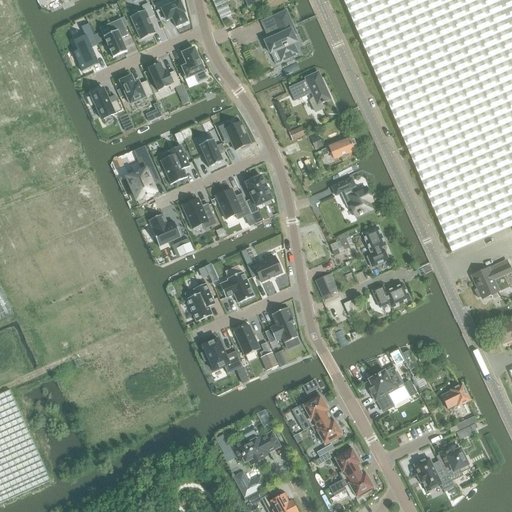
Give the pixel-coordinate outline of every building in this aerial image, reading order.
[(173,0),(174,4),(155,12),(160,22),(166,20),(166,22),(172,19),(176,28),(187,23),(187,22),(186,19),(183,14),(185,13),(183,9),(184,9),(182,0),(173,0)] [(225,0),(211,0),(220,20),(232,15),(225,0)] [(511,0),(343,0),(451,254),(511,228),(511,0)] [(144,11),(130,18),(140,40),(155,34),(148,18),(154,16),(148,4),(142,7),(144,11)] [(266,43),(264,44),(268,52),(270,52),(270,53),(271,53),(275,63),(284,60),(296,54),(292,44),(295,42),(289,27),(291,26),(285,12),(273,18),(278,30),(272,33),(274,38),(273,39),(265,42),(266,43)] [(113,33),(103,38),(113,58),(127,52),(121,39),(128,36),(124,27),(121,19),(109,25),(113,33)] [(73,53),(82,72),(99,65),(91,48),(98,45),(88,24),(81,28),(85,37),(73,42),(77,51),(73,53)] [(183,70),(180,71),(184,80),(194,76),(197,83),(207,79),(194,49),(182,54),(187,65),(182,68),(183,70)] [(160,64),(148,69),(158,92),(169,87),(170,90),(180,85),(174,72),(169,74),(168,72),(164,74),(160,64)] [(330,99),(323,85),(322,86),(319,79),(320,79),(318,73),(305,79),(306,80),(289,88),(294,101),(312,93),(314,97),(310,101),(316,113),(325,109),(323,103),(323,102),(330,99)] [(131,77),(119,82),(130,105),(152,95),(147,82),(139,85),(138,82),(134,84),(131,77)] [(91,97),(87,99),(90,107),(95,105),(102,120),(122,111),(117,100),(115,96),(108,99),(103,89),(90,95),(91,97)] [(126,96),(122,89),(117,91),(120,98),(126,96)] [(225,124),(216,127),(222,141),(228,138),(233,151),(239,148),(240,150),(248,147),(247,145),(248,144),(239,123),(227,128),(225,124)] [(306,136),(302,127),(289,133),(293,141),(306,136)] [(180,132),(174,135),(178,144),(184,141),(180,132)] [(315,150),(323,146),(317,135),(309,139),(315,150)] [(213,140),(199,146),(199,147),(200,147),(209,167),(208,168),(223,162),(223,161),(222,162),(219,155),(215,147),(213,141),(214,140),(213,140)] [(323,156),(331,154),(333,160),(354,152),(349,140),(321,151),(315,153),(317,159),(323,156)] [(222,144),(215,147),(219,155),(225,153),(222,144)] [(170,157),(160,162),(171,185),(170,185),(187,178),(187,177),(186,177),(183,170),(190,167),(190,166),(189,166),(180,147),(181,147),(181,146),(168,152),(168,153),(168,152),(170,157)] [(137,159),(142,171),(127,178),(137,200),(143,198),(144,200),(150,197),(149,195),(155,192),(151,184),(160,181),(148,154),(137,159)] [(261,177),(245,184),(252,199),(245,202),(251,215),(258,212),(256,207),(271,200),(261,177)] [(351,179),(332,188),(335,196),(340,193),(343,199),(349,196),(353,204),(350,206),(355,217),(359,215),(359,216),(362,215),(362,214),(372,210),(368,203),(370,202),(368,198),(370,198),(366,188),(357,192),(354,187),(355,186),(351,179)] [(231,190),(216,197),(226,220),(235,215),(238,220),(250,215),(241,195),(235,198),(231,190)] [(198,199),(182,206),(192,229),(202,225),(204,230),(217,224),(208,204),(201,207),(198,199)] [(167,225),(163,215),(149,221),(153,232),(152,232),(159,247),(181,238),(174,222),(167,225)] [(389,260),(388,258),(384,250),(383,250),(382,247),(386,245),(378,227),(362,234),(371,252),(372,252),(373,255),(368,257),(372,268),(389,260)] [(360,228),(347,234),(349,238),(361,232),(360,228)] [(188,239),(172,246),(177,259),(193,251),(188,239)] [(340,241),(330,246),(333,252),(342,247),(340,241)] [(258,276),(261,283),(282,274),(274,257),(254,266),(253,264),(247,266),(252,279),(258,276)] [(477,290),(475,291),(478,298),(481,297),(482,299),(498,292),(493,281),(511,273),(508,265),(489,273),(487,269),(471,277),(477,290)] [(238,304),(254,297),(243,273),(227,280),(228,281),(219,285),(225,299),(234,295),(238,304)] [(331,274),(314,281),(322,298),(323,301),(332,297),(331,295),(338,291),(331,274)] [(218,281),(216,275),(210,278),(212,283),(218,281)] [(193,290),(183,294),(186,300),(196,323),(212,316),(208,308),(215,305),(206,284),(193,290)] [(410,300),(403,285),(385,293),(383,287),(372,292),(380,308),(390,304),(392,309),(410,300)] [(0,321),(13,316),(0,286),(0,321)] [(270,330),(265,333),(270,344),(282,339),(284,344),(297,338),(291,326),(294,324),(292,319),(293,319),(289,310),(288,308),(287,309),(271,316),(276,326),(269,329),(270,330)] [(511,340),(511,324),(497,330),(502,344),(511,340)] [(249,326),(234,332),(244,356),(260,350),(249,326)] [(360,330),(351,334),(354,340),(362,336),(360,330)] [(205,352),(200,354),(204,363),(208,361),(213,372),(224,367),(227,374),(243,367),(235,352),(225,356),(218,339),(202,346),(205,352)] [(266,343),(261,346),(265,356),(261,358),(263,363),(267,361),(271,369),(278,366),(272,353),(271,354),(266,343)] [(281,351),(274,354),(280,368),(287,365),(281,351)] [(408,351),(403,354),(411,370),(417,367),(408,351)] [(80,359),(74,362),(77,367),(82,365),(80,359)] [(370,382),(365,385),(372,396),(372,395),(375,401),(376,400),(383,412),(392,407),(386,395),(398,388),(404,385),(394,367),(384,372),(368,381),(370,382)] [(245,372),(238,375),(242,384),(249,381),(245,372)] [(314,381),(303,387),(307,394),(318,387),(314,381)] [(404,385),(410,397),(416,394),(409,381),(404,385)] [(443,397),(442,397),(446,405),(448,409),(457,405),(458,407),(460,406),(465,418),(464,419),(465,421),(474,417),(473,415),(472,415),(466,403),(470,401),(461,385),(449,391),(451,393),(443,397)] [(10,391),(0,395),(0,504),(51,482),(41,460),(18,410),(10,391)] [(303,406),(294,411),(305,430),(311,427),(331,416),(327,410),(326,410),(324,405),(325,404),(321,397),(320,398),(319,397),(303,406)] [(331,416),(311,427),(314,433),(318,432),(325,444),(340,436),(340,435),(341,434),(338,427),(336,428),(333,422),(334,422),(331,416)] [(465,421),(456,425),(456,426),(458,431),(468,427),(465,421)] [(474,424),(456,433),(460,441),(474,433),(473,430),(476,428),(474,424)] [(245,441),(231,448),(238,461),(243,458),(245,462),(248,460),(250,465),(263,458),(269,455),(268,453),(279,447),(271,433),(260,439),(260,438),(255,429),(242,436),(245,441)] [(439,454),(435,456),(438,462),(445,476),(450,483),(450,482),(463,476),(462,473),(470,469),(460,449),(458,450),(456,446),(445,451),(445,452),(439,454)] [(351,451),(336,459),(343,472),(340,474),(343,480),(362,469),(359,463),(358,464),(355,458),(356,457),(353,451),(351,452),(351,451)] [(428,458),(414,466),(418,475),(417,476),(420,484),(422,483),(427,492),(441,486),(444,492),(454,487),(450,482),(450,483),(446,478),(445,476),(438,462),(432,465),(428,458)] [(342,480),(329,488),(334,497),(346,490),(344,487),(349,484),(351,487),(357,497),(372,489),(372,488),(373,487),(369,480),(368,481),(365,475),(366,475),(363,469),(362,469),(343,480),(342,480)] [(247,485),(242,475),(233,480),(243,499),(263,488),(258,479),(247,485)] [(261,493),(258,495),(260,499),(271,494),(269,489),(261,493)] [(271,494),(260,499),(267,511),(286,511),(294,508),(290,500),(289,501),(285,494),(275,500),(271,494)]
